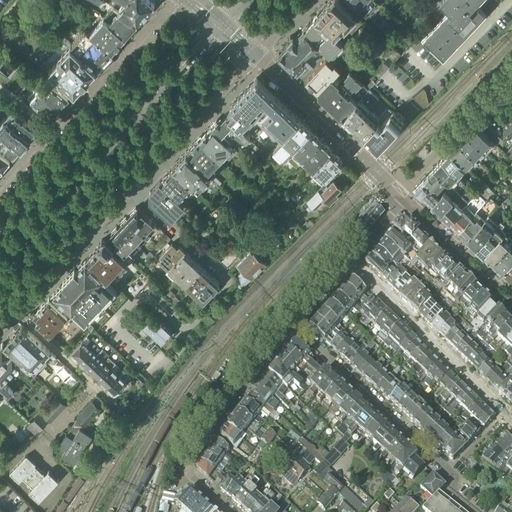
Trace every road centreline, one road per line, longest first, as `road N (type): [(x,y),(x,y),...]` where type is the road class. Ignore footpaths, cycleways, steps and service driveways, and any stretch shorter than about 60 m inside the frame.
road 1 (unclassified): [(0,259),(206,40)]
road 2 (residential): [(471,511),(453,494),(454,477),(295,327)]
road 3 (tertiary): [(170,4),(0,188)]
road 4 (residential): [(507,417),(349,264)]
road 5 (residential): [(295,327),(182,468)]
road 6 (tertiary): [(15,314),(134,189)]
road 7 (tertiary): [(274,72),(398,191)]
road 8 (residential): [(511,68),(398,191)]
road 9 (tertiary): [(134,189),(244,68)]
road 10 (tertiary): [(407,201),(511,302)]
road 11 (residential): [(117,410),(15,314)]
road 12 (residential): [(230,277),(134,189)]
